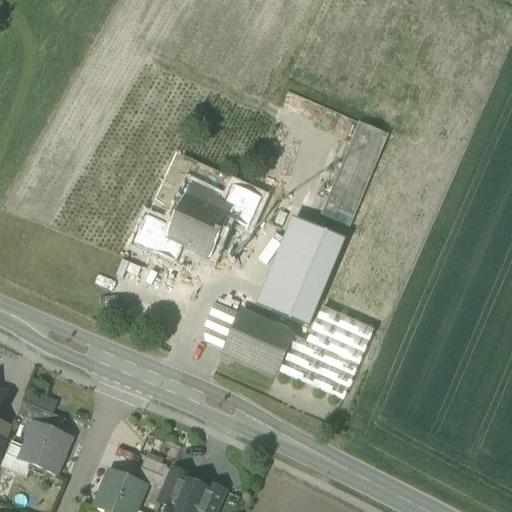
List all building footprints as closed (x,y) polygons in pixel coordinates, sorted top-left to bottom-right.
[(359,124),(320,217),(350,229),(388,137),(359,124)] [(282,195),(254,182),(240,213),(267,226),(282,195)] [(234,209),(189,189),(165,241),(210,262),(234,209)] [(320,217),(316,215),(300,251),(335,266),(350,229),(320,217)] [(298,250),(267,322),(304,339),(318,306),(335,266),(300,251),(298,250)] [(374,332),(323,309),(308,344),(293,338),(277,374),(343,403),(374,332)] [(293,338),(241,315),(224,354),(276,377),(293,338)] [(54,418),(24,405),(19,418),(49,431),(54,418)] [(0,425),(0,462),(12,430),(0,425)] [(71,441),(35,426),(20,462),(31,467),(30,472),(42,477),(44,472),(56,477),(71,441)] [(168,469),(146,460),(137,481),(159,490),(168,469)] [(173,472),(159,505),(170,509),(182,482),(186,484),(189,478),(173,472)] [(136,511),(146,488),(110,473),(95,509),(100,511),(136,511)] [(186,484),(182,482),(170,509),(169,511),(208,511),(215,496),(207,492),(186,484)] [(215,496),(208,511),(216,511),(225,493),(209,487),(207,492),(215,496)]
